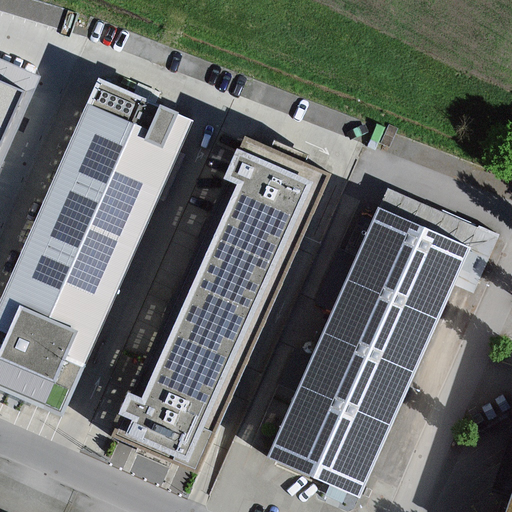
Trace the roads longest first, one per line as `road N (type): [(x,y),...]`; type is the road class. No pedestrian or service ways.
road 1 (unclassified): [(419,511),(503,313),(511,316)]
road 2 (unclassified): [(0,444),(152,511)]
